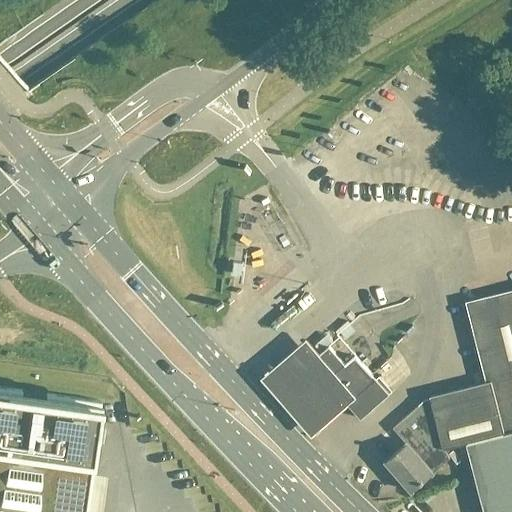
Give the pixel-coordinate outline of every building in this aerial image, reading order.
[(396,113),(405,100),(391,90),(382,102),(396,113)] [(232,263),(231,275),(240,276),(242,264),(232,263)] [(469,307),(488,385),(503,436),(511,433),(511,296),(469,307)] [(326,382),(350,410),(359,420),(387,395),(338,338),(306,366),(322,385),(326,382)] [(404,365),(389,374),(399,390),(414,381),(404,365)] [(410,494),(424,482),(448,461),(443,452),(465,446),(503,436),(488,385),(428,400),(429,406),(414,410),(391,431),(404,446),(384,464),(410,494)] [(84,511),(100,403),(45,395),(44,399),(20,395),(20,391),(0,388),(0,511),(84,511)] [(511,511),(511,433),(503,436),(465,446),(482,511),(511,511)]
